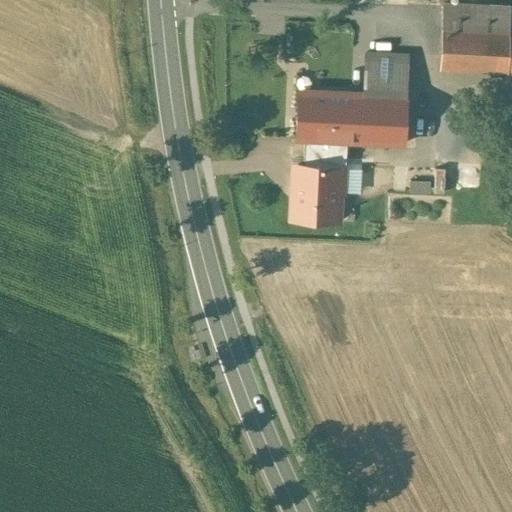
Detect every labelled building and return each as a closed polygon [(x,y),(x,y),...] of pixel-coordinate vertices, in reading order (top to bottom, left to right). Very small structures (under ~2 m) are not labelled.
[(511,5),(443,2),(442,27),(462,28),(509,30),(511,5)] [(462,28),(442,27),(440,67),(460,68),(462,28)] [(509,30),(462,28),(460,68),(507,70),(508,68),(510,32),(510,30),(509,30)] [(409,55),(354,52),(352,91),(407,94),(409,55)] [(352,91),(298,89),(296,137),(304,138),(333,139),(405,142),(407,94),(352,91)] [(333,139),(304,138),(304,163),(298,163),(297,197),(293,197),(292,218),(338,219),(339,192),(344,193),(345,165),(332,165),(333,139)]
